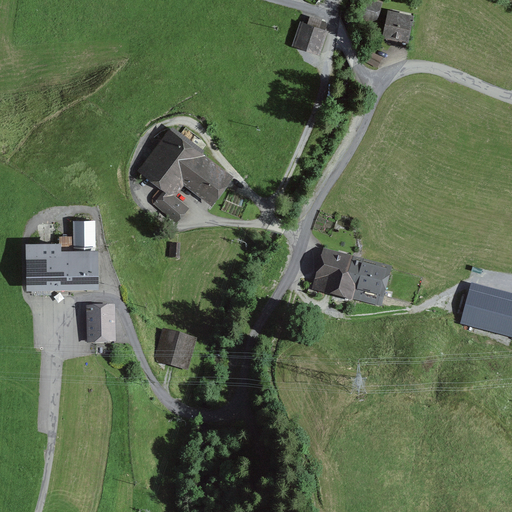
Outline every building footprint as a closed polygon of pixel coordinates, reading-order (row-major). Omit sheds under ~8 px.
[(371,20),(378,5),(366,0),(365,0),(359,15),(371,20)] [(393,12),(388,33),(411,39),(415,22),(410,21),(412,16),(393,12)] [(303,24),(295,43),(316,51),(323,31),(316,29),(317,26),(309,22),(308,26),(303,24)] [(200,152),(207,144),(186,127),(179,135),(200,152)] [(165,190),(154,205),(174,220),(184,207),(168,195),(181,177),(210,199),(225,178),(170,136),(142,173),(165,190)] [(55,257),(55,249),(31,250),(32,286),(93,285),(92,222),(74,222),(74,257),(55,257)] [(269,297),(285,268),(290,254),(278,248),(269,259),(253,288),(269,297)] [(329,295),(351,301),(354,290),(383,297),(389,275),(352,265),(354,259),(325,252),(313,299),(328,302),(329,295)] [(250,299),(259,305),(264,298),(254,292),(250,299)] [(511,304),(473,293),(464,324),(511,337),(511,304)] [(362,318),(366,304),(358,302),(354,316),(362,318)] [(90,343),(109,343),(109,310),(90,309),(90,343)] [(165,335),(158,361),(185,369),(192,342),(165,335)]
